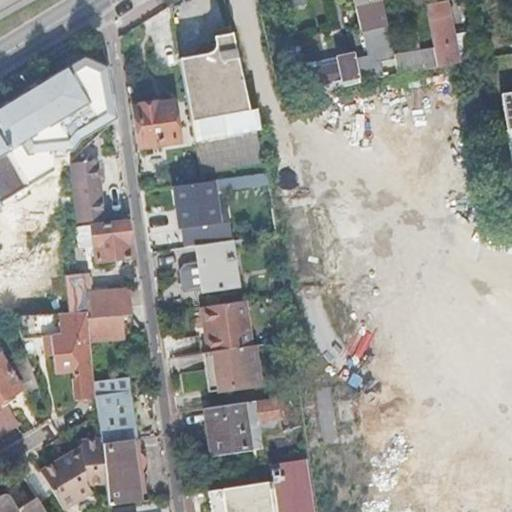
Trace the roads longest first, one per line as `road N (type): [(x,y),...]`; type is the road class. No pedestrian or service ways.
road 1 (unknown): [(245,0),(302,308),(376,397),(511,443)]
road 2 (residential): [(100,0),(176,511)]
